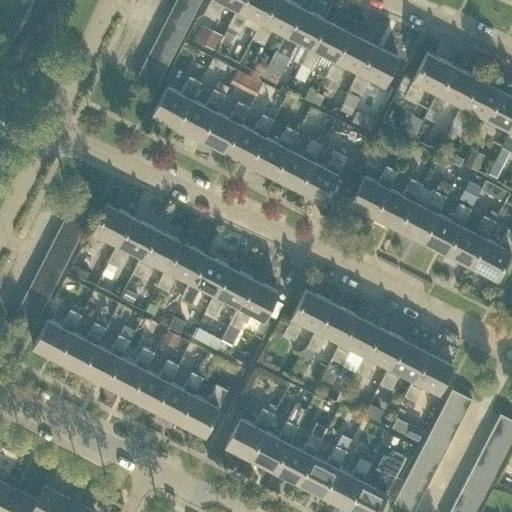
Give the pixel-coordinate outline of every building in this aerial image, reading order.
[(191,16),(197,6),(185,0),(175,0),(172,6),(191,16)] [(236,9),(241,0),(209,0),(203,13),(214,19),(223,2),(236,9)] [(271,0),(241,0),(236,9),(228,25),(236,29),(239,31),(247,15),(260,21),(271,0)] [(285,34),(299,5),(288,0),(271,0),(260,21),(261,22),(252,38),(263,43),(272,27),(285,34)] [(324,18),(299,5),(285,34),(276,50),(287,56),(296,39),(308,46),(309,47),(324,18)] [(186,27),(191,16),(172,6),(167,17),(186,27)] [(181,37),(186,27),(167,17),(162,27),(181,37)] [(327,71),(348,30),(324,18),(309,47),(308,46),(300,62),(310,68),(312,68),(313,65),(327,71)] [(221,34),(201,24),(194,39),(213,49),(221,34)] [(228,25),(223,35),(231,39),(236,29),(228,25)] [(176,47),(181,37),(162,27),(156,37),(176,47)] [(357,71),(372,43),(348,30),(327,71),(325,75),(336,81),(344,65),(357,71)] [(170,57),(176,47),(156,37),(151,47),(170,57)] [(372,43),(357,71),(349,88),(360,94),(369,77),(382,84),(397,55),(372,43)] [(165,67),(170,57),(151,47),(146,58),(165,67)] [(276,50),(270,64),(280,69),(287,56),(276,50)] [(394,91),(404,96),(414,101),(423,85),(436,91),(437,92),(451,64),(426,51),(412,79),(403,74),(394,91)] [(160,78),(165,67),(146,58),(140,68),(160,78)] [(300,62),(294,76),(304,81),(310,68),(300,62)] [(461,104),(475,76),(451,64),(437,92),(436,91),(428,108),(439,114),(448,97),(461,104)] [(140,68),(135,79),(154,88),(160,78),(140,68)] [(261,81),(237,68),(230,82),(254,94),(261,81)] [(180,92),(166,85),(152,113),(176,126),(191,98),(200,81),(188,75),(180,92)] [(334,81),(325,76),(321,84),(330,89),(334,81)] [(500,89),(475,76),(461,104),(452,121),(449,127),(458,132),(461,125),(463,126),(472,110),(485,117),(500,89)] [(176,126),(201,139),(215,110),(216,111),(224,94),(213,88),(204,105),(191,98),(176,126)] [(511,123),(511,94),(500,89),(485,117),(477,133),(487,138),(495,121),(509,128),(510,129),(511,123)] [(350,115),(359,97),(348,91),(339,109),(350,115)] [(248,107),(238,101),(229,117),(216,111),(215,110),(201,139),(225,151),(240,123),(248,107)] [(225,151),(249,163),(264,135),(272,119),(261,113),(253,129),(240,123),(225,151)] [(511,123),(510,129),(509,128),(500,145),(511,151),(511,149),(511,123)] [(264,135),(249,163),(273,176),(288,148),(297,131),(286,126),(277,142),(264,135)] [(320,142),(323,136),(314,132),(311,138),(320,142)] [(426,144),(436,150),(436,149),(441,140),(431,135),(426,144)] [(298,188),(312,160),(320,144),(310,139),(302,155),(288,148),(273,176),(298,188)] [(471,147),(464,162),(475,168),(483,153),(471,147)] [(312,160),(298,188),(322,201),(338,171),(345,157),(334,151),(326,167),(312,160)] [(453,153),(449,160),(459,165),(462,158),(453,153)] [(355,161),(345,157),(338,171),(347,176),(355,161)] [(502,163),(493,159),(486,172),(495,176),(502,163)] [(471,168),(462,163),(458,171),(467,176),(471,168)] [(349,203),(374,215),(388,187),(389,187),(398,170),(387,165),(378,182),(363,174),(349,203)] [(411,177),(402,194),(389,187),(388,187),(374,215),(398,228),(412,199),(413,200),(422,183),(411,177)] [(440,179),(435,189),(445,194),(450,184),(440,179)] [(480,188),(490,193),(494,184),(484,179),(480,188)] [(480,187),(468,181),(459,198),(471,204),(480,187)] [(398,228),(422,240),(436,212),(437,212),(446,195),(445,194),(435,189),(426,207),(413,200),(412,199),(398,228)] [(451,219),(437,212),(436,212),(422,240),(446,253),(461,224),(462,225),(470,208),(460,202),(451,219)] [(117,243),(131,215),(106,203),(83,247),(93,253),(102,235),(116,242),(117,243)] [(63,219),(82,229),(87,218),(68,209),(63,219)] [(446,253),(470,265),(485,236),(486,237),(494,220),(484,214),(475,231),(462,225),(461,224),(446,253)] [(155,228),(131,215),(117,243),(116,242),(107,259),(118,265),(127,248),(140,255),(141,255),(155,228)] [(58,229),(76,239),(82,229),(63,219),(58,229)] [(499,243),(486,237),(485,236),(470,265),(495,278),(511,245),(511,228),(508,227),(499,243)] [(179,240),(155,228),(141,255),(140,255),(132,272),(142,278),(151,261),(165,267),(179,240)] [(52,239),(71,249),(76,239),(58,229),(52,239)] [(47,250),(66,259),(71,249),(52,239),(47,250)] [(203,253),(179,240),(165,267),(156,285),(167,290),(176,273),(188,280),(189,280),(203,253)] [(42,260),(60,270),(66,259),(47,250),(42,260)] [(228,265),(203,253),(189,280),(188,280),(180,297),(191,303),(200,285),(213,293),(228,265)] [(37,271),(55,280),(60,270),(42,260),(37,271)] [(89,271),(72,262),(68,271),(85,279),(89,271)] [(110,277),(116,267),(108,263),(103,273),(110,277)] [(252,277),(228,265),(213,293),(204,309),(215,315),(224,298),(237,305),(238,305),(252,277)] [(31,281),(50,290),(55,280),(37,271),(31,281)] [(277,290),(252,277),(238,305),(237,305),(228,322),(240,328),(248,311),(262,318),(277,290)] [(26,291),(44,301),(50,290),(31,281),(26,291)] [(136,294),(126,288),(121,298),(132,303),(136,294)] [(301,322),(314,329),(315,330),(330,301),(305,288),(287,323),(279,319),(272,332),(280,336),(282,333),(293,339),(301,322)] [(21,301),(39,311),(44,301),(26,291),(21,301)] [(21,301),(16,312),(34,321),(39,311),(21,301)] [(326,335),(338,341),(339,342),(354,313),(330,301),(315,330),(314,329),(302,354),(310,358),(314,350),(318,352),(326,335)] [(156,305),(148,302),(144,309),(152,313),(156,305)] [(47,318),(32,346),(57,359),(72,331),(80,313),(70,308),(61,325),(47,318)] [(378,325),(354,313),(339,342),(338,341),(330,358),(341,364),(349,347),(364,354),(378,325)] [(178,332),(184,321),(172,315),(167,326),(178,332)] [(57,359),(82,371),(96,343),(97,344),(106,327),(94,321),(85,337),(72,331),(57,359)] [(228,322),(221,338),(231,343),(240,328),(228,322)] [(403,338),(378,325),(364,354),(363,354),(354,371),(366,377),(374,359),(387,366),(388,367),(403,338)] [(191,335),(216,347),(221,338),(198,326),(197,327),(196,326),(191,335)] [(173,345),(179,334),(167,328),(162,339),(173,345)] [(82,371),(106,384),(120,355),(121,356),(130,339),(118,333),(110,350),(97,344),(96,343),(82,371)] [(106,384),(130,396),(144,368),(145,368),(154,351),(159,341),(148,336),(143,346),(134,363),(121,356),(120,355),(106,384)] [(427,351),(403,338),(388,367),(387,366),(378,383),(389,389),(398,372),(412,379),(427,351)] [(452,363),(427,351),(412,379),(404,396),(414,401),(422,384),(437,392),(452,363)] [(130,396),(154,409),(168,381),(169,381),(178,364),(167,358),(158,375),(145,368),(144,368),(130,396)] [(202,358),(194,372),(202,376),(209,361),(203,358),(202,358)] [(154,409),(178,421),(192,393),(194,394),(202,377),(202,376),(194,372),(192,371),(183,388),(169,381),(168,381),(154,409)] [(192,393),(178,421),(203,434),(226,389),(215,383),(206,400),(194,394),(192,393)] [(446,399),(465,409),(470,398),(451,388),(446,399)] [(440,409),(460,419),(465,409),(446,399),(440,409)] [(233,406),(226,419),(235,424),(225,445),(249,457),(263,429),(264,430),(272,413),(276,406),(268,402),(265,409),(262,407),(253,424),(240,417),(243,411),(233,406)] [(294,403),(286,419),(297,425),(306,409),(294,403)] [(382,410),(369,403),(363,414),(377,421),(382,410)] [(435,419),(455,429),(460,419),(440,409),(435,419)] [(511,432),(511,419),(500,413),(494,423),(511,432)] [(391,427),(405,434),(410,425),(396,418),(391,427)] [(249,457),(274,470),(288,442),(297,425),(286,419),(277,437),(264,430),(263,429),(249,457)] [(430,430),(449,440),(455,429),(435,419),(430,430)] [(288,442),(274,470),(298,482),(312,455),(321,437),(327,427),(316,422),(310,432),(302,449),(288,442)] [(410,425),(405,434),(416,440),(423,428),(411,422),(410,425)] [(489,434),(508,444),(511,435),(511,432),(494,423),(489,434)] [(425,440),(444,450),(449,440),(430,430),(425,440)] [(340,433),(335,444),(337,445),(346,450),(351,439),(340,433)] [(484,444),(503,454),(508,444),(489,434),(484,444)] [(394,449),(399,441),(387,435),(382,443),(394,449)] [(420,450),(439,460),(444,450),(425,440),(420,450)] [(298,482),(322,495),(336,467),(337,467),(346,450),(337,445),(335,444),(326,461),(312,455),(298,482)] [(478,454),(498,464),(503,454),(484,444),(478,454)] [(414,461),(434,471),(439,460),(420,450),(414,461)] [(498,464),(478,454),(473,465),(492,474),(498,464)] [(322,495),(346,507),(361,479),(360,479),(369,462),(359,457),(350,474),(337,467),(336,467),(322,495)] [(409,471),(428,481),(434,471),(414,461),(409,471)] [(473,465),(468,475),(487,485),(492,474),(473,465)] [(361,479),(346,507),(356,511),(375,511),(394,475),(383,469),(374,486),(361,479)] [(428,481),(409,471),(404,481),(423,491),(428,481)] [(487,485),(468,475),(462,485),(482,495),(487,485)] [(0,508),(11,487),(0,481),(0,508)] [(423,491),(404,481),(398,491),(418,501),(423,491)] [(29,511),(62,511),(69,498),(44,485),(36,499),(29,511)] [(462,485),(457,495),(476,505),(482,495),(462,485)] [(29,511),(36,499),(11,487),(0,508),(0,511),(29,511)] [(418,501),(398,491),(393,502),(412,511),(418,501)] [(472,511),(476,505),(457,495),(452,505),(464,511),(472,511)] [(94,511),(95,511),(69,498),(62,511),(94,511)]
